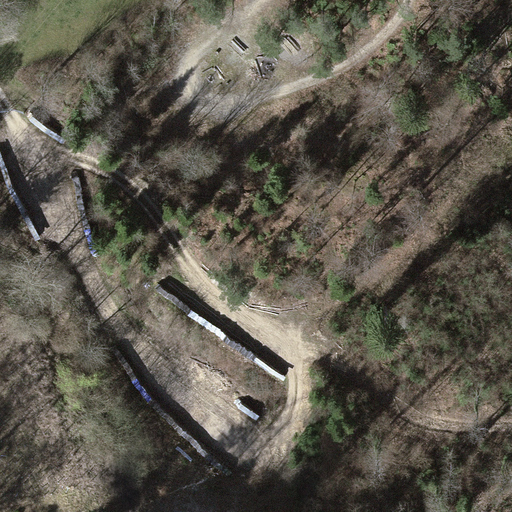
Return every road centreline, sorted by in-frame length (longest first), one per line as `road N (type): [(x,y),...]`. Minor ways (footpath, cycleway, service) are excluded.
road 1 (track): [(35,145),(119,175),(208,281),(291,337),(288,417),(260,442),(220,438),(173,402),(88,264)]
road 2 (track): [(291,337),(421,420),(511,427)]
road 3 (track): [(88,264),(35,145),(0,106)]
